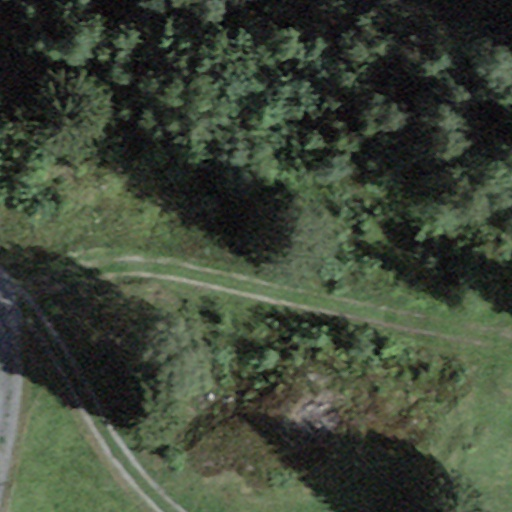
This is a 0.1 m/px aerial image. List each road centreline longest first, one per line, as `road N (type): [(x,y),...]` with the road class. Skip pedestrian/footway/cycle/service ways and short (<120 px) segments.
road 1 (track): [(6,287),(128,464),(171,511)]
road 2 (track): [(0,438),(0,277)]
